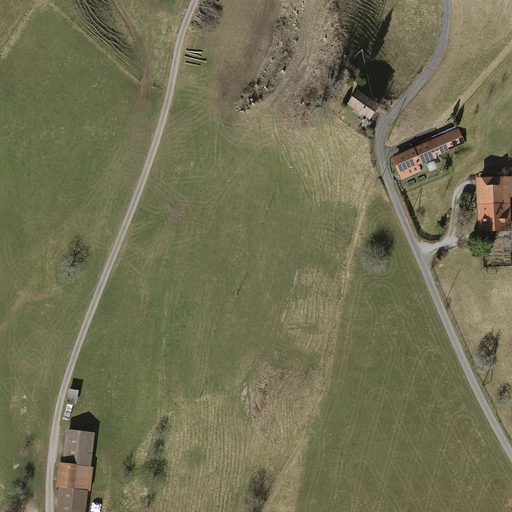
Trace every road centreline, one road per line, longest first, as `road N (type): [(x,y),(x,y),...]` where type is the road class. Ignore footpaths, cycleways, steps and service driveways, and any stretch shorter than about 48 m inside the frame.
road 1 (unclassified): [(195,0),(154,147),(69,369),(49,511)]
road 2 (unclassified): [(446,0),(436,60),(387,123),(380,153),(465,364),(511,455)]
